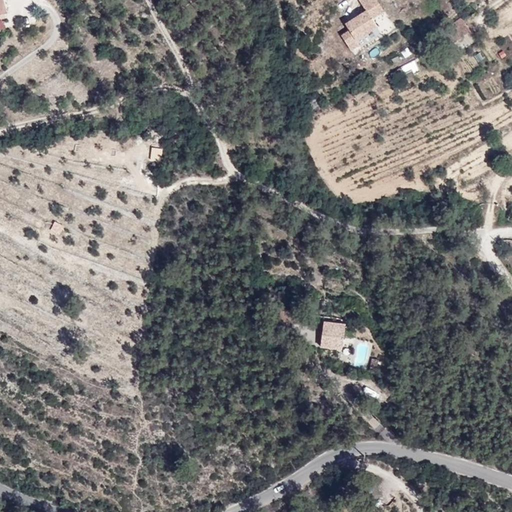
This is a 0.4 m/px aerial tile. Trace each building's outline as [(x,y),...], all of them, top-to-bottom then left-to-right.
[(377,26),(371,18),(384,10),(377,0),(359,0),(366,11),(345,24),(350,30),(341,35),(350,50),(359,44),(356,39),(377,26)] [(470,31),(461,17),(444,29),(454,43),(470,31)] [(412,70),(409,63),(399,67),(400,68),(390,73),(393,80),(403,74),(412,70)] [(51,219),(48,228),(57,232),(61,223),(51,219)] [(312,306),(312,298),(297,297),(297,306),(312,306)] [(296,323),(297,309),(280,309),(280,322),(296,323)] [(342,349),(345,324),(324,321),(320,346),(342,349)] [(376,373),(378,363),(372,361),(369,372),(376,373)]
